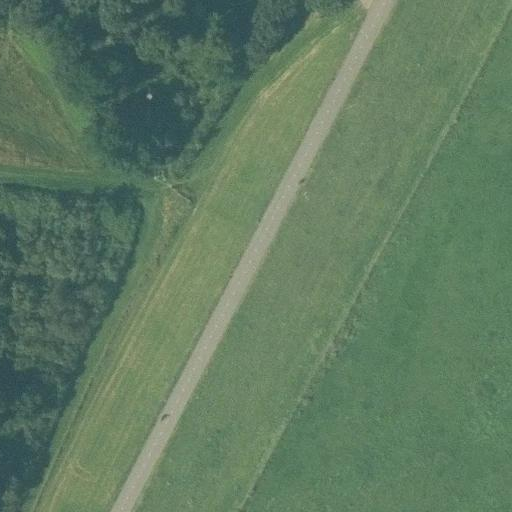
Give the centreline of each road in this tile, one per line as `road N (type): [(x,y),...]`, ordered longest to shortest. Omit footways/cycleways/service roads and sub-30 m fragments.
road 1 (track): [(486,0),(218,511)]
road 2 (unclassified): [(123,511),(385,0)]
